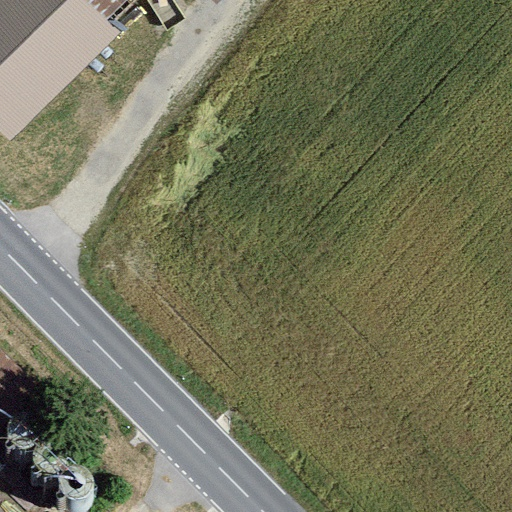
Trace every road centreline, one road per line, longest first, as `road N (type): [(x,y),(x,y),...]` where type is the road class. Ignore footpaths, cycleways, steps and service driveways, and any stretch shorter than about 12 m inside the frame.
road 1 (tertiary): [(0,250),(259,511)]
road 2 (track): [(24,273),(147,83),(219,0)]
